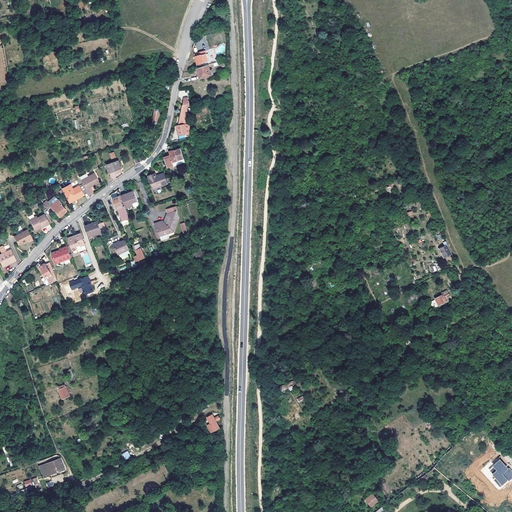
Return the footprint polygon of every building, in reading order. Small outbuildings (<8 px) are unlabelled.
[(195,54),(198,65),(209,62),(206,51),(195,54)] [(197,69),(200,79),(212,75),(209,65),(197,69)] [(188,98),(184,98),(184,105),(183,105),(179,123),(179,125),(178,125),(179,130),(178,130),(178,135),(191,133),(186,106),(187,105),(189,104),(188,98)] [(147,107),(144,119),(157,122),(160,109),(147,107)] [(170,151),(171,155),(164,157),(167,167),(185,161),(181,148),(170,151)] [(106,164),(109,172),(121,168),(118,160),(106,164)] [(91,186),(92,188),(101,183),(95,173),(81,180),(86,189),(91,186)] [(153,189),(167,183),(163,173),(156,176),(154,173),(148,176),(153,189)] [(74,199),(84,194),(79,185),(73,189),(70,184),(62,188),(64,193),(69,203),(74,200),(74,199)] [(127,196),(126,194),(122,196),(126,208),(133,205),(133,203),(138,201),(134,191),(129,193),(130,194),(127,196)] [(47,199),(43,200),(45,203),(48,201),(51,205),(50,205),(53,210),(54,209),(59,216),(66,211),(66,210),(61,204),(61,203),(58,199),(57,199),(55,196),(49,200),(47,199)] [(126,208),(122,196),(113,199),(117,209),(118,209),(122,221),(130,218),(126,208)] [(219,204),(220,203),(218,197),(208,200),(211,211),(220,208),(219,204)] [(290,206),(294,217),(301,215),(297,204),(290,206)] [(165,223),(156,227),(160,237),(161,237),(170,233),(175,232),(179,217),(177,211),(168,215),(165,223)] [(41,225),(42,227),(50,224),(45,214),(38,217),(37,216),(29,220),(34,229),(41,225)] [(89,236),(97,233),(98,235),(103,233),(101,231),(99,224),(98,221),(90,224),(90,223),(85,225),(89,236)] [(27,240),(28,242),(33,240),(28,229),(14,236),(18,244),(22,242),(23,244),(26,242),(26,241),(27,240)] [(73,249),(85,244),(81,233),(68,238),(73,249)] [(114,245),(118,255),(130,250),(126,241),(114,245)] [(88,250),(85,244),(73,249),(74,252),(78,251),(79,253),(88,250)] [(441,248),(446,257),(454,253),(449,244),(441,248)] [(0,253),(0,260),(2,266),(16,260),(11,249),(7,251),(4,246),(2,245),(0,246),(0,248),(2,253),(0,253)] [(140,245),(135,247),(139,256),(134,258),(136,263),(146,258),(141,246),(140,245)] [(54,259),(56,264),(72,258),(67,246),(63,248),(64,249),(54,253),(56,258),(55,258),(54,259)] [(47,278),(50,283),(57,280),(51,264),(50,262),(42,266),(44,270),(43,270),(43,272),(46,279),(47,278)] [(75,281),(77,287),(82,285),(85,295),(94,291),(88,276),(75,281)] [(436,299),(440,307),(441,308),(448,304),(445,298),(449,295),(447,292),(436,299)] [(434,311),(440,307),(436,299),(429,303),(434,311)] [(65,388),(59,390),(58,391),(62,400),(70,396),(66,387),(65,388)] [(211,424),(209,425),(212,432),(216,431),(214,426),(218,424),(213,415),(208,418),(211,424)] [(125,460),(131,457),(127,451),(122,454),(125,460)] [(61,457),(38,466),(43,478),(65,469),(61,457)] [(511,471),(501,458),(492,466),(496,471),(492,475),(502,486),(510,479),(511,480),(511,479),(511,471)] [(366,499),(372,506),(379,501),(374,494),(366,499)] [(136,504),(141,511),(148,508),(144,500),(136,504)]
